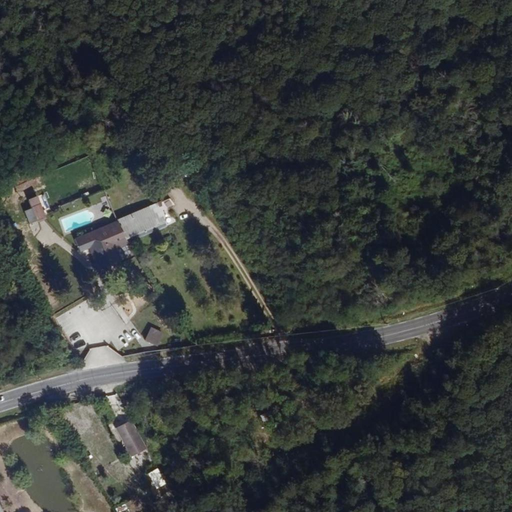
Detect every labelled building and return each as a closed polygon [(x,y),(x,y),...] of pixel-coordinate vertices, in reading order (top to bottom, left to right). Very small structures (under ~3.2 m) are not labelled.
[(37,195),(45,212),(48,211),(55,208),(46,191),(37,195)] [(93,252),(127,238),(119,221),(103,228),(102,226),(81,235),(83,240),(91,247),(93,252)] [(158,346),(165,332),(152,326),(145,340),(158,346)] [(264,423),(275,419),(271,411),(261,415),(264,423)] [(117,426),(129,457),(147,450),(134,419),(117,426)]
